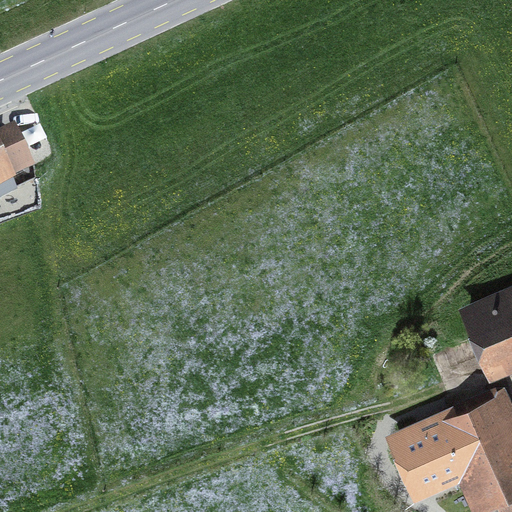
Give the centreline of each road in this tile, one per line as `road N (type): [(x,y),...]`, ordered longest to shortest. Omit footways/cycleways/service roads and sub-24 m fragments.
road 1 (track): [(511,401),(497,383),(482,385),(182,464),(60,511)]
road 2 (primary): [(0,80),(174,0)]
